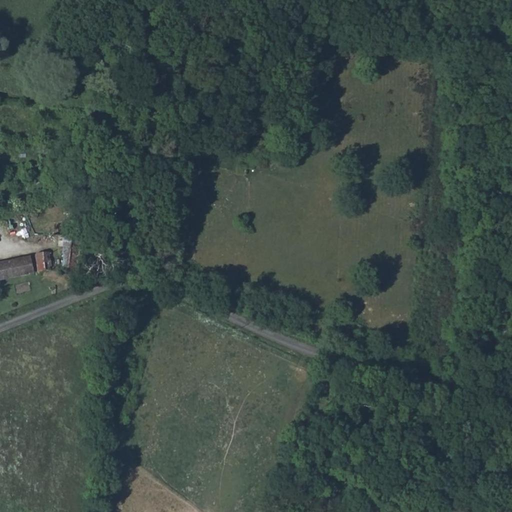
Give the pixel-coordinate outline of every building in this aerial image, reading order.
[(85,206),(95,207),(98,181),(87,180),(85,206)] [(58,247),(60,265),(72,263),(70,245),(58,247)] [(0,278),(52,267),(49,247),(41,249),(0,258),(0,278)] [(58,247),(49,247),(52,267),(60,265),(58,247)] [(81,261),(82,265),(91,264),(90,257),(81,261)]
